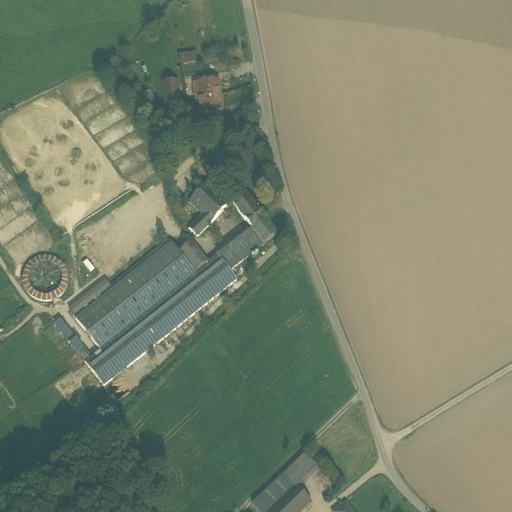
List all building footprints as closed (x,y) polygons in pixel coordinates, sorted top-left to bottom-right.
[(179,55),(180,63),(196,61),(195,53),(179,55)] [(193,84),(195,100),(221,96),(219,81),(193,84)] [(163,84),(167,106),(180,104),(176,82),(163,84)] [(222,110),(221,96),(195,100),(198,100),(200,113),(222,110)] [(189,203),(202,216),(220,197),(208,184),(189,203)] [(233,205),(245,221),(258,210),(259,210),(258,209),(257,210),(246,194),(232,204),(233,205)] [(196,237),(197,237),(198,237),(230,204),(226,202),(225,201),(220,197),(202,216),(188,229),(196,237)] [(265,219),(258,210),(245,221),(251,229),(265,219)] [(265,219),(251,229),(251,230),(263,246),(277,235),(265,220),(266,220),(265,219)] [(229,272),(263,246),(251,230),(208,263),(100,352),(85,364),(104,388),(236,281),(229,272)] [(75,320),(100,352),(208,263),(192,243),(179,253),(171,244),(169,241),(73,317),(76,320),(75,320)] [(22,284),(25,293),(32,289),(29,283),(29,276),(33,269),(37,265),(43,263),(50,263),(56,266),(59,270),(66,266),(59,259),(50,256),(41,256),(32,259),(25,266),(22,275),(22,284)] [(69,275),(66,266),(59,270),(61,275),(61,282),(59,289),(53,293),(47,295),(41,295),(36,293),(32,289),(25,293),(32,300),(41,303),(50,303),(59,300),(66,293),(69,284),(69,275)] [(61,319),(54,325),(71,344),(78,338),(61,319)] [(78,354),(87,348),(80,338),(72,344),(78,354)] [(297,463),(284,476),(296,488),(298,491),(319,470),(305,455),(297,463)] [(252,506),(258,511),(270,511),(296,488),(284,476),(252,506)] [(298,491),(296,488),(270,511),(302,511),(311,504),(298,491)] [(353,511),(346,502),(333,511),(353,511)]
